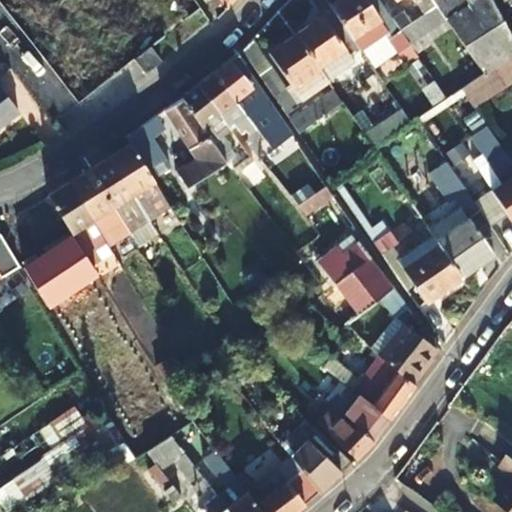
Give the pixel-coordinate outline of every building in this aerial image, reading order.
[(233,0),(201,0),(214,17),(233,0)] [(349,40),(358,52),(374,43),(385,60),(407,46),(390,21),(376,0),(336,0),(327,7),(330,11),(349,40)] [(428,0),(392,0),(393,0),(392,0),(412,0),(422,14),(408,23),(402,14),(390,21),(407,46),(443,21),(434,8),(428,0)] [(446,0),(434,8),(443,21),(478,73),(480,75),(511,53),(511,41),(490,0),(446,0)] [(293,35),(316,68),(344,50),(341,45),(349,40),(330,11),(293,35)] [(324,79),(316,68),(293,35),(266,54),(296,97),(324,79)] [(296,106),(249,41),(239,51),(283,115),(296,106)] [(161,61),(151,48),(135,59),(145,72),(161,61)] [(511,79),(511,53),(480,75),(459,89),(471,106),(511,79)] [(242,111),(260,134),(271,126),(245,90),(253,86),(234,58),(213,73),(215,76),(242,111)] [(206,79),(199,85),(200,87),(218,114),(224,123),(242,111),(215,76),(213,73),(206,79)] [(200,87),(199,85),(180,98),(183,101),(201,126),(218,114),(200,87)] [(0,124),(18,111),(0,87),(0,124)] [(341,104),(332,91),(287,120),(296,133),(341,104)] [(180,98),(162,112),(194,158),(176,172),(187,189),(196,182),(226,160),(201,126),(183,101),(180,98)] [(398,113),(363,136),(371,148),(407,125),(405,122),(398,113)] [(126,143),(150,181),(167,169),(148,140),(162,131),(153,118),(124,139),(126,143)] [(468,135),(500,182),(490,189),(511,223),(511,166),(484,125),(468,135)] [(150,181),(126,143),(105,157),(107,160),(129,194),(141,186),(159,212),(167,207),(150,181)] [(323,186),(293,143),(286,148),(309,182),(287,197),(294,207),(297,204),(320,188),(323,186)] [(444,163),(464,192),(484,179),(464,149),(444,163)] [(87,173),(125,232),(134,228),(117,202),(129,194),(107,160),(105,157),(85,170),(87,173)] [(436,243),(460,279),(492,256),(468,218),(478,212),(464,192),(444,163),(428,174),(448,204),(453,201),(465,219),(434,240),(436,243)] [(67,185),(89,220),(100,212),(116,236),(125,232),(87,173),(85,170),(65,182),(67,185)] [(46,199),(60,221),(85,259),(88,264),(97,259),(91,250),(103,242),(89,220),(67,185),(65,182),(44,196),(46,199)] [(294,207),(302,216),(330,196),(323,186),(320,188),(297,204),(294,207)] [(44,196),(24,209),(38,233),(60,221),(46,199),(44,196)] [(389,232),(372,242),(380,254),(397,243),(389,232)] [(0,256),(9,252),(0,236),(0,256)] [(91,250),(97,259),(109,251),(103,242),(91,250)] [(340,267),(317,287),(303,299),(338,330),(344,325),(390,289),(393,287),(357,242),(341,252),(335,245),(327,251),(340,267)] [(392,272),(417,308),(460,279),(436,243),(392,272)] [(0,307),(0,336),(4,341),(22,328),(5,304),(0,307)] [(376,357),(380,360),(381,362),(408,381),(433,349),(401,324),(376,357)] [(344,325),(338,330),(335,333),(356,358),(368,348),(347,328),(344,325)] [(304,375),(298,382),(313,395),(316,393),(322,398),(330,390),(350,406),(342,414),(368,439),(370,442),(373,438),(380,431),(387,421),(384,418),(368,406),(370,403),(354,392),(340,380),(338,382),(307,353),(294,367),(304,375)] [(406,395),(413,384),(410,383),(408,381),(381,362),(380,360),(354,392),(370,403),(368,406),(384,418),(387,421),(406,395)] [(162,385),(144,399),(159,418),(165,414),(220,484),(223,482),(228,488),(216,496),(227,511),(262,511),(233,475),(162,385)] [(315,422),(353,458),(357,455),(370,442),(368,439),(342,414),(341,413),(331,405),(315,422)] [(277,441),(299,470),(313,488),(316,491),(329,480),(349,463),(346,460),(304,420),(277,441)] [(159,471),(183,454),(168,435),(144,451),(152,463),(144,470),(170,502),(186,490),(177,478),(170,484),(159,471)] [(511,511),(511,450),(497,468),(511,480),(493,501),(506,511),(511,511)] [(13,481),(40,463),(38,461),(11,478),(13,481)] [(313,488),(299,470),(274,490),(252,461),(233,475),(262,511),(290,511),(316,491),(313,488)] [(24,498),(51,481),(40,463),(13,481),(24,498)] [(195,496),(208,486),(202,478),(189,488),(195,496)] [(227,511),(216,496),(197,510),(197,511),(227,511)]
